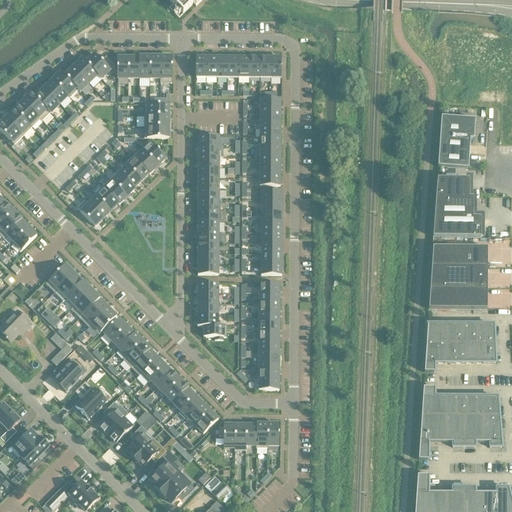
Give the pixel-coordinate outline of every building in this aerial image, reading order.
[(167,0),(172,5),(183,15),(197,0),(167,0)] [(86,64),(85,65),(97,77),(101,81),(115,67),(106,58),(101,63),(94,56),(86,64)] [(149,88),(149,80),(150,80),(150,58),(138,58),(138,59),(139,59),(139,80),(139,88),(149,88)] [(150,58),(150,80),(160,80),(161,58),(150,58)] [(172,58),(161,58),(160,80),(160,85),(172,85),(172,80),(172,58)] [(117,59),(117,80),(128,80),(128,59),(117,59)] [(138,59),(128,59),(128,80),(139,80),(139,59),(138,59)] [(196,79),(206,79),(206,59),(196,59),(196,79)] [(206,59),(206,79),(216,79),(217,59),(206,59)] [(217,59),(216,79),(227,79),(227,59),(217,59)] [(227,59),(227,79),(238,79),(238,59),(227,59)] [(238,79),(249,80),(249,59),(238,59),(238,79)] [(249,59),(249,80),(260,80),(260,59),(249,59)] [(260,59),(260,80),(270,80),(271,59),(260,59)] [(280,80),(281,59),(271,59),(270,80),(280,80)] [(82,60),(73,69),(89,85),(97,77),(85,65),(86,64),(82,60)] [(65,77),(64,77),(78,91),(80,94),(89,85),(73,69),(65,77)] [(61,73),(52,82),(68,98),(67,98),(69,100),(78,91),(64,77),(65,77),(61,73)] [(59,106),(67,98),(68,98),(52,82),(43,90),(59,106)] [(35,98),(35,99),(50,114),(50,115),(59,106),(43,90),(35,98)] [(31,94),(22,103),(40,121),(41,123),(50,114),(35,99),(35,98),(31,94)] [(280,101),(260,101),(260,111),(280,111),(280,101)] [(22,103),(14,112),(31,129),(40,121),(22,103)] [(144,118),(168,118),(169,107),(147,107),(144,107),(144,118)] [(280,121),(280,111),(260,111),(260,121),(280,121)] [(5,120),(23,138),(31,129),(14,112),(5,120)] [(168,118),(144,118),(144,129),(168,129),(168,118)] [(441,118),(438,168),(468,170),(470,141),(473,141),(475,120),(441,118)] [(14,146),(23,138),(5,120),(0,125),(0,132),(10,142),(12,145),(14,146)] [(280,130),(280,121),(260,121),(260,130),(280,130)] [(146,140),(168,140),(168,129),(144,129),(144,140),(146,140)] [(259,140),(280,140),(280,130),(260,130),(259,140)] [(223,148),(219,148),(219,138),(198,138),(198,148),(223,148)] [(259,149),(280,150),(280,140),(259,140),(259,149)] [(121,146),(115,141),(111,145),(117,151),(121,146)] [(142,152),(157,168),(165,160),(150,144),(142,152)] [(223,148),(198,148),(198,159),(223,159),(223,157),(223,148)] [(259,159),(280,159),(280,150),(259,149),(259,159)] [(141,150),(133,158),(150,176),(157,168),(142,152),(141,150)] [(133,158),(125,166),(126,168),(127,168),(141,182),(142,183),(150,176),(133,158)] [(223,159),(198,159),(198,170),(219,170),(219,159),(223,159)] [(259,169),(280,169),(280,159),(259,159),(259,169)] [(119,175),(134,190),(141,182),(127,168),(126,168),(119,175)] [(259,178),(280,178),(280,169),(259,169),(259,178)] [(219,170),(198,170),(198,180),(219,181),(219,179),(219,170)] [(118,173),(110,181),(127,198),(135,190),(134,190),(119,175),(118,173)] [(280,188),(280,178),(259,178),(259,188),(280,188)] [(219,181),(198,180),(198,191),(219,191),(219,189),(219,181)] [(437,180),(436,199),(469,199),(469,180),(437,180)] [(110,181),(101,189),(103,191),(104,190),(118,205),(119,206),(127,198),(110,181)] [(98,186),(92,193),(95,196),(96,198),(110,213),(118,205),(104,190),(103,191),(101,189),(98,186)] [(219,191),(198,191),(198,202),(218,202),(219,191)] [(282,203),(282,192),(261,192),(261,202),(282,203)] [(87,204),(103,220),(110,213),(96,198),(95,196),(87,204)] [(436,199),(434,219),(472,219),(473,199),(469,199),(436,199)] [(85,202),(77,210),(80,213),(95,228),(103,220),(87,204),(85,202)] [(218,202),(198,202),(198,213),(218,213),(218,202)] [(282,213),(282,203),(261,202),(261,213),(282,213)] [(6,206),(0,212),(0,227),(14,213),(6,205),(5,206),(6,206)] [(0,237),(3,240),(6,237),(21,222),(22,221),(14,213),(0,227),(0,237)] [(218,213),(198,213),(198,224),(218,224),(218,213)] [(282,224),(282,213),(261,213),(261,224),(282,224)] [(480,219),(472,219),(434,219),(433,239),(480,239),(480,219)] [(21,222),(6,237),(13,244),(14,244),(28,230),(21,222)] [(218,224),(198,224),(198,234),(218,235),(218,224)] [(282,235),(282,224),(261,224),(261,235),(282,235)] [(13,244),(12,245),(20,254),(22,252),(36,238),(28,230),(14,244),(13,244)] [(218,235),(198,234),(198,245),(218,245),(218,235)] [(282,246),(282,235),(261,235),(261,246),(282,246)] [(218,245),(198,245),(197,256),(218,256),(218,245)] [(281,257),(282,246),(261,246),(261,256),(281,257)] [(433,249),(431,269),(487,270),(487,249),(433,249)] [(218,256),(197,256),(197,267),(218,267),(218,264),(218,256)] [(281,267),(281,257),(261,256),(261,267),(281,267)] [(14,266),(11,270),(16,275),(20,271),(14,266)] [(65,266),(49,282),(46,286),(55,295),(58,292),(58,291),(74,275),(65,266)] [(218,267),(197,267),(197,277),(218,277),(218,267)] [(281,277),(281,267),(261,267),(261,277),(281,277)] [(431,269),(430,290),(487,290),(487,270),(431,269)] [(58,292),(66,299),(66,300),(82,284),(74,275),(58,291),(58,292)] [(64,301),(72,310),(73,310),(91,292),(82,284),(66,300),(66,299),(64,301)] [(218,285),(197,285),(197,295),(218,295),(218,285)] [(279,286),(259,285),(259,295),(279,295),(279,286)] [(428,309),(428,311),(487,311),(487,310),(487,290),(430,290),(428,309)] [(80,320),(99,301),(91,292),(73,310),(72,310),(71,311),(80,320)] [(218,295),(197,295),(197,306),(218,306),(218,295)] [(279,295),(259,295),(258,305),(279,305),(279,295)] [(99,301),(80,320),(88,329),(90,327),(107,309),(99,301)] [(279,305),(258,305),(258,315),(279,315),(279,305)] [(218,306),(197,306),(197,317),(218,317),(218,306)] [(90,327),(98,336),(100,334),(116,318),(107,309),(90,327)] [(31,328),(17,314),(0,330),(0,334),(5,339),(4,340),(6,342),(7,341),(10,345),(22,332),(24,334),(31,328)] [(279,315),(258,315),(258,324),(279,324),(279,315)] [(218,317),(197,317),(197,328),(226,328),(226,327),(218,327),(218,325),(218,317)] [(118,321),(104,335),(112,343),(126,329),(118,321)] [(279,324),(258,324),(258,334),(279,334),(279,324)] [(427,327),(424,374),(434,374),(434,365),(495,365),(493,326),(427,326),(427,327)] [(226,328),(197,328),(203,328),(203,339),(214,339),(214,342),(223,342),(223,339),(226,339),(226,328)] [(119,351),(134,336),(126,329),(112,343),(119,350),(119,351)] [(279,334),(258,334),(258,344),(279,344),(279,334)] [(56,367),(72,351),(56,335),(50,341),(61,352),(51,362),(56,367)] [(125,360),(142,343),(134,335),(134,336),(119,351),(119,350),(117,352),(125,360)] [(149,352),(150,351),(142,343),(125,360),(123,361),(131,370),(149,352)] [(279,344),(258,344),(258,353),(279,353),(279,344)] [(157,359),(149,352),(131,370),(139,378),(142,374),(157,359)] [(279,353),(258,353),(258,363),(279,363),(279,353)] [(150,382),(164,367),(157,359),(142,374),(150,382)] [(60,377),(54,382),(65,394),(83,376),(78,371),(80,369),(72,361),(58,375),(60,377)] [(279,363),(258,363),(258,373),(279,373),(279,363)] [(157,389),(172,375),(172,374),(164,367),(150,382),(157,389)] [(180,381),(172,373),(172,374),(172,375),(157,389),(165,397),(180,381)] [(258,373),(258,382),(279,383),(279,373),(258,373)] [(172,405),(187,390),(188,389),(180,381),(165,397),(172,405)] [(279,383),(258,382),(258,392),(279,392),(279,383)] [(85,383),(75,394),(82,402),(76,408),(75,408),(89,422),(89,421),(95,414),(97,416),(102,410),(101,409),(106,403),(107,403),(94,389),(93,390),(94,390),(93,391),(85,383)] [(433,389),(423,389),(418,461),(427,461),(427,462),(428,462),(428,444),(452,444),(452,449),(475,449),(475,444),(489,444),(489,449),(501,449),(497,398),(434,398),(434,389),(433,389)] [(180,412),(195,398),(187,390),(172,405),(180,412)] [(187,420),(202,405),(195,398),(180,412),(187,420)] [(107,419),(99,428),(107,436),(124,419),(128,416),(119,407),(118,408),(114,404),(103,415),(107,419)] [(195,428),(210,413),(202,405),(187,420),(195,428)] [(19,422),(14,416),(9,412),(3,406),(0,409),(0,424),(8,432),(0,440),(5,445),(17,434),(12,429),(19,422)] [(144,415),(139,420),(144,425),(149,420),(151,418),(145,413),(144,415)] [(195,428),(203,436),(218,421),(210,413),(195,428)] [(124,419),(107,436),(116,445),(133,428),(124,419)] [(256,448),(256,450),(268,450),(268,448),(267,448),(267,426),(256,426),(256,427),(256,448)] [(267,448),(268,448),(278,448),(278,426),(267,426),(267,448)] [(223,429),(219,429),(219,438),(223,438),(223,450),(234,450),(235,450),(235,427),(223,427),(223,429)] [(235,450),(234,450),(234,452),(246,452),(246,447),(246,427),(235,427),(235,450)] [(246,447),(256,448),(256,427),(246,427),(246,447)] [(134,443),(126,452),(130,456),(129,457),(133,461),(153,441),(141,428),(130,439),(134,443)] [(17,437),(9,445),(21,458),(40,440),(39,439),(39,440),(30,432),(21,441),(17,437)] [(21,458),(20,459),(33,472),(42,463),(37,459),(48,448),(40,440),(21,458)] [(171,441),(168,444),(172,448),(172,447),(176,444),(172,440),(171,441)] [(153,441),(133,461),(137,465),(138,464),(143,469),(151,460),(155,464),(166,454),(153,441)] [(176,444),(172,447),(177,452),(179,450),(180,448),(177,445),(176,444)] [(155,476),(149,482),(154,487),(153,488),(159,494),(179,475),(167,464),(174,457),(168,452),(154,466),(160,471),(155,476)] [(205,474),(198,482),(203,487),(210,479),(205,474)] [(179,475),(159,494),(165,500),(166,499),(171,505),(177,499),(183,494),(186,497),(193,490),(179,475)] [(417,477),(414,511),(511,511),(511,505),(508,490),(496,489),(496,494),(475,494),(475,489),(452,489),(452,494),(428,494),(428,477),(427,476),(427,477),(417,477)] [(15,478),(11,482),(16,487),(20,484),(15,478)] [(215,478),(204,488),(210,494),(221,484),(215,478)] [(67,484),(46,506),(52,511),(69,496),(84,511),(86,511),(98,501),(92,495),(92,494),(87,489),(87,490),(81,484),(74,491),(67,484)] [(230,492),(222,484),(221,484),(210,494),(210,495),(219,504),(230,492)]
